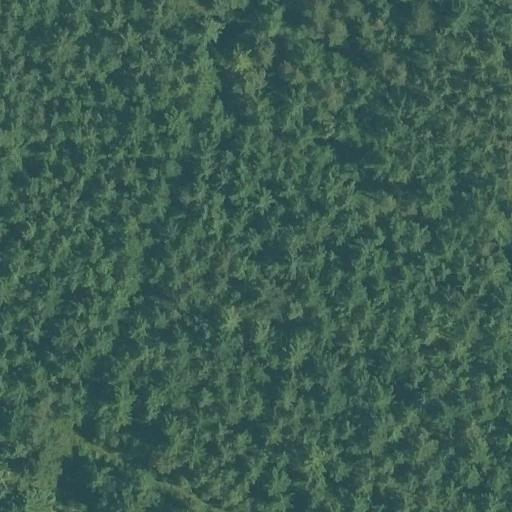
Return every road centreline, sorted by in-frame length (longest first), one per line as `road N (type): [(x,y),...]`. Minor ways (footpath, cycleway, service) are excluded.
road 1 (track): [(252,0),(40,511)]
road 2 (track): [(0,379),(247,511)]
